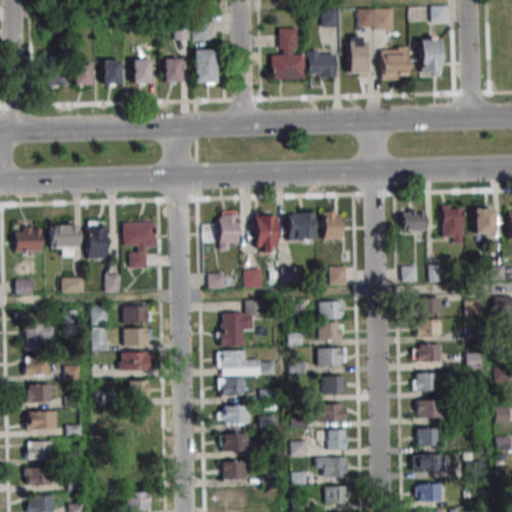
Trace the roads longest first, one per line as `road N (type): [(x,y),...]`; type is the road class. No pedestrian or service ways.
road 1 (secondary): [(0,183),(511,168)]
road 2 (secondary): [(511,116),(0,131)]
road 3 (residential): [(379,511),(371,173)]
road 4 (residential): [(175,178),(183,511)]
road 5 (residential): [(2,511),(0,357)]
road 6 (residential): [(231,0),(235,125)]
